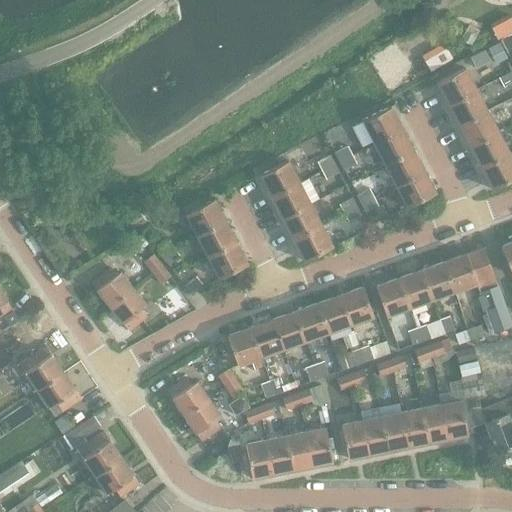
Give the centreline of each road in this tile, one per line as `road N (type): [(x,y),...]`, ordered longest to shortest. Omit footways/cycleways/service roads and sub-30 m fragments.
road 1 (residential): [(114,374),(194,491),(239,505),(511,502)]
road 2 (residential): [(0,200),(114,374)]
road 3 (residential): [(284,289),(472,218)]
road 4 (residential): [(114,374),(200,323),(284,289)]
road 5 (residential): [(0,74),(86,42),(156,0)]
road 6 (residential): [(413,108),(472,218)]
